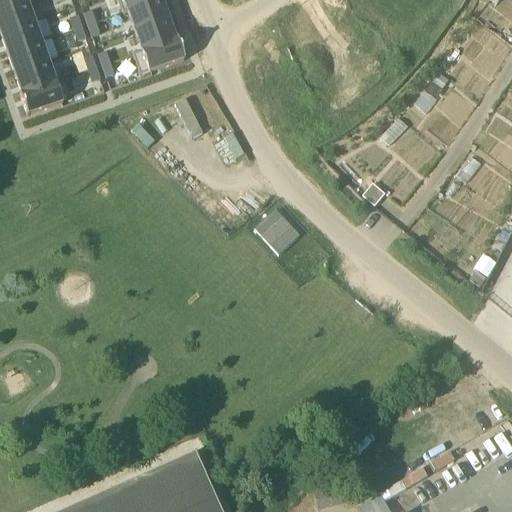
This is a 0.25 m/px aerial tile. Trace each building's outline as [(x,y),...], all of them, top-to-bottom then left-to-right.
[(0,0),(0,14),(28,4),(26,0),(0,0)] [(162,0),(123,0),(129,14),(163,2),(162,0)] [(136,35),(170,23),(163,2),(129,14),(136,35)] [(28,4),(0,14),(0,33),(1,37),(36,25),(28,4)] [(329,22),(322,31),(356,60),(373,41),(378,46),(389,34),(368,16),(361,24),(342,8),(341,9),(339,7),(327,20),(329,22)] [(84,17),(89,29),(96,26),(92,14),(84,17)] [(71,22),(75,33),(83,31),(79,19),(71,22)] [(170,23),(136,35),(143,55),(177,43),(177,42),(170,23)] [(36,25),(1,37),(8,57),(43,45),(36,25)] [(96,26),(89,29),(93,40),(100,37),(96,26)] [(86,42),(83,31),(75,33),(79,45),(86,42)] [(179,41),(177,42),(177,43),(143,55),(150,75),(186,63),(179,41)] [(301,41),(255,65),(273,99),(319,75),(301,41)] [(43,45),(8,57),(16,77),(50,65),(43,45)] [(103,69),(111,66),(107,55),(99,58),(103,69)] [(85,63),(89,74),(97,72),(93,60),(85,63)] [(23,98),(57,86),(50,65),(16,77),(22,97),(23,98)] [(111,66),(103,69),(107,81),(115,78),(111,66)] [(97,72),(89,74),(93,85),(101,83),(97,72)] [(23,98),(22,97),(21,97),(28,118),(64,106),(57,86),(23,98)] [(186,96),(150,113),(155,123),(191,105),(186,96)] [(195,101),(213,136),(223,131),(205,96),(195,101)] [(361,199),(374,210),(384,197),(372,187),(361,199)] [(255,231),(279,257),(301,237),(277,211),(255,231)] [(219,511),(195,456),(69,511),(219,511)] [(412,504),(430,494),(419,474),(400,484),(412,504)] [(389,511),(379,495),(358,508),(360,511),(389,511)]
